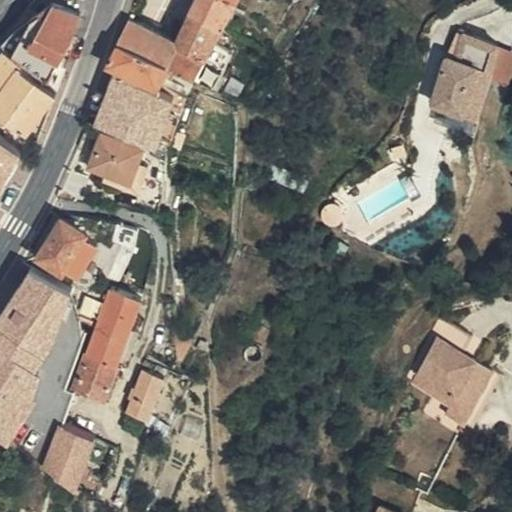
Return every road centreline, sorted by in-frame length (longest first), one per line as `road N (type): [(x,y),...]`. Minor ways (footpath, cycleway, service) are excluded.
road 1 (residential): [(0,255),(58,158),(112,0)]
road 2 (unknown): [(0,256),(71,316),(40,417)]
